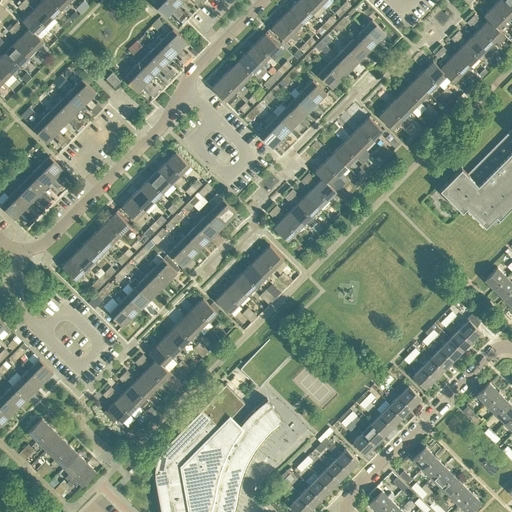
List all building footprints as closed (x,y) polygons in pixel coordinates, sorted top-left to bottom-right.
[(21,9),(23,8),(27,3),(29,1),(27,0),(23,0),(17,6),(21,9)] [(41,0),(39,3),(53,17),(61,9),(51,0),(41,0)] [(51,0),(61,9),(69,1),(67,0),(51,0)] [(166,16),(173,10),(175,8),(167,0),(154,0),(152,2),(166,16)] [(173,10),(178,16),(183,11),(177,5),(182,0),(167,0),(175,8),(173,10)] [(299,0),(296,0),(289,8),(303,21),(312,13),(299,0)] [(317,0),(299,0),(312,13),(321,4),(317,0)] [(346,0),(345,0),(340,6),(345,10),(351,4),(346,0)] [(497,0),(492,5),(506,19),(511,13),(511,6),(505,0),(497,0)] [(36,33),(37,33),(45,25),(31,11),(33,9),(27,3),(23,8),(28,13),(22,19),(29,27),(30,26),(36,33)] [(31,11),(45,25),(53,17),(39,3),(33,9),(31,11)] [(373,9),(368,5),(363,9),(368,14),(373,9)] [(497,28),(498,28),(503,22),(507,26),(510,23),(506,19),(492,5),(483,14),(488,18),(497,28)] [(345,10),(340,6),(334,12),(339,16),(345,10)] [(353,7),(347,13),(352,18),(358,12),(353,7)] [(289,8),(281,16),(295,30),(303,21),(289,8)] [(185,9),(183,11),(178,16),(177,17),(180,21),(188,13),(185,9)] [(73,20),(79,15),(74,11),(69,16),(73,20)] [(470,25),(472,23),(476,18),(478,17),(474,13),(466,21),(470,25)] [(295,30),(281,16),(271,26),(285,40),(290,35),(295,39),(299,36),(294,31),(295,30)] [(344,16),(339,22),(343,27),(349,21),(344,16)] [(328,18),(322,24),(327,28),(333,22),(328,18)] [(472,35),(486,48),(494,40),(480,26),(482,24),(476,18),(472,23),(477,29),(472,35)] [(480,26),(494,40),(502,32),(498,28),(497,28),(488,18),(482,24),(480,26)] [(372,19),(363,28),(377,42),(386,32),(372,19)] [(12,33),(13,31),(18,27),(20,25),(16,21),(8,29),(12,33)] [(343,27),(339,22),(333,28),(337,33),(343,27)] [(327,28),(322,24),(316,30),(321,34),(327,28)] [(21,35),(35,48),(44,40),(37,33),(36,33),(30,26),(29,27),(24,32),(21,35)] [(13,43),(27,57),(35,48),(21,35),(24,32),(18,27),(13,31),(19,37),(13,43)] [(172,28),(164,36),(178,50),(176,52),(181,58),(186,53),(180,48),(186,41),(172,28)] [(363,28),(354,37),(368,51),(377,42),(363,28)] [(454,41),(456,39),(460,35),(462,33),(458,30),(450,37),(454,41)] [(265,32),(256,41),(270,55),(274,60),(278,56),(273,52),(279,46),(265,32)] [(327,34),(321,40),(325,45),(331,39),(327,34)] [(455,51),(469,65),(477,57),(463,43),(466,40),(460,35),(456,39),(461,45),(455,51)] [(463,43),(477,57),(486,48),(472,35),(466,40),(463,43)] [(164,36),(156,44),(170,58),(176,52),(178,50),(164,36)] [(310,36),(305,42),(309,46),(315,40),(310,36)] [(354,37),(345,46),(359,60),(368,51),(354,37)] [(325,45),(321,40),(315,46),(320,50),(325,45)] [(256,41),(247,50),(261,64),(270,55),(256,41)] [(309,46),(305,42),(299,48),(303,52),(309,46)] [(0,49),(3,53),(0,56),(0,61),(11,73),(19,65),(5,51),(8,48),(2,43),(0,44),(0,49)] [(5,51),(19,65),(27,57),(13,43),(8,48),(5,51)] [(162,66),(159,68),(165,74),(170,70),(164,64),(170,58),(156,44),(148,52),(162,66)] [(345,46),(336,55),(350,69),(359,60),(345,46)] [(438,57),(439,55),(444,51),(446,49),(442,46),(434,54),(438,57)] [(306,55),(311,59),(317,53),(312,49),(306,55)] [(247,50),(238,59),(252,73),(261,64),(247,50)] [(442,58),(436,64),(439,67),(446,74),(453,81),(461,73),(447,59),(450,57),(444,51),(439,55),(442,58)] [(447,59),(461,73),(469,65),(455,51),(450,57),(447,59)] [(140,60),(154,74),(159,68),(162,66),(148,52),(140,60)] [(187,52),(186,53),(181,58),(180,60),(183,63),(191,55),(187,52)] [(336,55),(327,64),(341,78),(350,69),(336,55)] [(238,59),(229,68),(243,82),(252,73),(238,59)] [(143,85),(149,90),(154,86),(148,80),(154,74),(140,60),(132,68),(146,82),(143,85)] [(287,60),(281,66),(285,70),(291,64),(287,60)] [(432,60),(423,69),(437,83),(446,74),(439,67),(436,64),(432,60)] [(0,61),(0,77),(3,81),(11,73),(0,61)] [(341,78),(327,64),(318,73),(332,87),(341,78)] [(294,67),(288,73),(293,77),(299,72),(294,67)] [(137,91),(143,85),(146,82),(132,68),(123,77),(137,91)] [(171,68),(170,70),(165,74),(164,76),(167,79),(175,71),(171,68)] [(229,68),(220,77),(234,91),(243,82),(229,68)] [(278,69),(272,75),(276,79),(282,73),(278,69)] [(423,69),(414,78),(428,92),(437,83),(423,69)] [(106,77),(114,86),(120,80),(112,72),(106,77)] [(293,77),(288,73),(282,79),(283,79),(279,83),(289,92),(292,89),(287,83),(293,77)] [(276,79),(272,75),(266,81),(270,85),(276,79)] [(220,77),(211,86),(225,100),(234,91),(220,77)] [(82,78),(73,86),(87,100),(85,102),(91,108),(95,103),(90,98),(96,91),(82,78)] [(414,78),(405,87),(419,101),(428,92),(414,78)] [(312,79),(303,88),(317,102),(326,92),(312,79)] [(467,96),(476,87),(472,83),(463,92),(467,96)] [(155,84),(154,86),(149,90),(148,92),(151,95),(155,91),(159,88),(155,84)] [(276,85),(270,91),(275,96),(281,90),(276,85)] [(73,86),(65,94),(79,108),(85,102),(87,100),(73,86)] [(441,92),(445,97),(451,91),(446,86),(441,92)] [(260,87),(254,93),(259,97),(264,91),(260,87)] [(405,87),(396,96),(410,110),(419,101),(405,87)] [(303,88),(294,97),(308,111),(317,102),(303,88)] [(275,96),(270,91),(264,97),(269,101),(275,96)] [(451,91),(445,97),(450,101),(456,95),(451,91)] [(463,92),(455,100),(458,104),(460,103),(467,96),(463,92)] [(259,97),(254,93),(248,98),(253,103),(259,97)] [(71,116),(69,118),(75,124),(79,120),(73,114),(79,108),(65,94),(57,102),(71,116)] [(396,96),(388,105),(402,119),(410,110),(396,96)] [(294,97),(285,106),(299,120),(308,111),(294,97)] [(49,110),(63,124),(69,118),(71,116),(57,102),(49,110)] [(97,102),(95,103),(91,108),(89,110),(93,113),(100,105),(97,102)] [(239,108),(244,112),(250,106),(245,102),(239,108)] [(258,103),(252,109),(257,114),(263,108),(258,103)] [(423,110),(428,114),(433,109),(429,104),(423,110)] [(402,119),(388,105),(378,114),(392,128),(402,119)] [(285,106),(276,115),(290,129),(299,120),(285,106)] [(257,114),(252,109),(246,115),(251,120),(257,114)] [(433,109),(428,114),(432,119),(438,113),(433,109)] [(53,135),(59,140),(63,136),(57,130),(63,124),(49,110),(41,118),(55,132),(53,135)] [(276,115),(267,124),(281,138),(290,129),(276,115)] [(359,125),(373,139),(382,129),(368,116),(359,125)] [(47,141),(53,135),(55,132),(41,118),(33,127),(47,141)] [(81,118),(79,120),(75,124),(73,126),(77,129),(84,121),(81,118)] [(406,127),(410,132),(415,127),(411,122),(406,127)] [(281,138),(267,124),(258,133),(272,147),(281,138)] [(350,134),(364,148),(373,139),(359,125),(350,134)] [(415,127),(410,132),(414,137),(420,131),(415,127)] [(511,127),(467,172),(461,166),(440,188),(462,210),(466,206),(485,225),(494,216),(497,219),(511,204),(511,127)] [(65,134),(63,136),(59,140),(57,142),(60,145),(68,138),(65,134)] [(341,143),(355,157),(364,148),(350,134),(341,143)] [(377,148),(381,153),(387,147),(383,142),(377,148)] [(332,152),(346,166),(355,157),(341,143),(332,152)] [(387,147),(381,153),(386,157),(392,151),(387,147)] [(175,151),(166,160),(180,174),(189,164),(175,151)] [(324,161),(337,175),(346,166),(332,152),(324,161)] [(49,155),(41,163),(55,177),(52,179),(58,185),(63,180),(57,175),(63,168),(49,155)] [(166,160),(157,169),(171,183),(180,174),(166,160)] [(357,167),(362,172),(369,165),(365,160),(357,167)] [(329,184),(329,183),(337,175),(324,161),(314,170),(321,177),(322,177),(329,184)] [(41,163),(33,171),(47,185),(52,179),(55,177),(41,163)] [(369,165),(362,172),(366,176),(374,169),(369,165)] [(157,169),(148,178),(162,192),(171,183),(157,169)] [(39,193),(36,195),(42,201),(46,197),(41,191),(47,185),(33,171),(25,179),(39,193)] [(304,183),(306,181),(310,177),(312,175),(308,172),(301,180),(304,183)] [(306,193),(319,207),(327,199),(314,185),(316,183),(310,177),(306,181),(311,187),(306,193)] [(314,185),(327,199),(336,190),(329,183),(329,184),(322,177),(321,177),(316,183),(314,185)] [(148,178),(139,187),(153,201),(162,192),(148,178)] [(197,178),(191,184),(195,189),(201,183),(197,178)] [(341,184),(346,188),(351,182),(347,178),(341,184)] [(17,187),(31,201),(36,195),(39,193),(25,179),(17,187)] [(64,179),(63,180),(58,185),(57,187),(60,190),(68,182),(64,179)] [(351,182),(346,188),(350,193),(356,187),(351,182)] [(195,189),(191,184),(185,190),(190,195),(195,189)] [(198,191),(202,196),(208,190),(204,185),(198,191)] [(20,212),(26,217),(30,213),(25,207),(31,201),(17,187),(9,195),(22,209),(20,212)] [(139,187),(131,196),(145,210),(153,201),(139,187)] [(288,199),(290,198),(294,193),(296,192),(292,188),(284,196),(288,199)] [(295,203),(290,209),(303,223),(311,215),(298,201),(300,199),(294,193),(290,198),(295,203)] [(298,201),(311,215),(319,207),(306,193),(300,199),(298,201)] [(195,194),(189,200),(193,205),(199,199),(195,194)] [(14,218),(20,212),(22,209),(9,195),(0,204),(14,218)] [(48,195),(46,197),(42,201),(40,203),(44,206),(48,202),(51,199),(48,195)] [(145,210),(131,196),(121,205),(135,219),(145,210)] [(179,196),(173,202),(178,207),(183,201),(179,196)] [(208,202),(213,206),(227,220),(236,211),(222,197),(217,203),(212,198),(208,202)] [(193,205),(189,200),(183,206),(188,211),(193,205)] [(178,207),(173,202),(167,208),(172,213),(178,207)] [(272,216),(274,214),(278,209),(280,208),(276,204),(268,212),(272,216)] [(213,206),(204,215),(218,229),(227,220),(213,206)] [(278,209),(274,214),(279,220),(273,226),(287,240),(295,231),(282,217),(284,215),(278,209)] [(290,209),(284,215),(282,217),(295,231),(303,223),(290,209)] [(32,211),(30,213),(26,217),(24,219),(28,222),(36,215),(32,211)] [(116,211),(107,220),(121,234),(130,224),(116,211)] [(177,212),(171,218),(176,223),(182,217),(177,212)] [(161,214),(155,220),(160,225),(166,219),(161,214)] [(204,215),(195,224),(209,238),(218,229),(204,215)] [(176,223),(171,218),(165,224),(170,229),(176,223)] [(107,220),(98,229),(112,243),(121,234),(107,220)] [(160,225),(155,220),(149,226),(154,231),(160,225)] [(322,227),(316,221),(311,226),(318,232),(322,227)] [(195,224),(186,233),(200,247),(209,238),(195,224)] [(156,233),(161,238),(167,232),(162,227),(156,233)] [(98,229),(89,238),(103,252),(112,243),(98,229)] [(186,233),(177,242),(191,256),(200,247),(186,233)] [(89,238),(80,247),(94,261),(103,252),(89,238)] [(131,244),(136,249),(142,243),(137,238),(131,244)] [(191,256),(177,242),(168,252),(182,265),(191,256)] [(269,244),(260,253),(274,267),(283,258),(269,244)] [(144,245),(138,251),(143,256),(149,250),(144,245)] [(80,247),(71,256),(85,270),(94,261),(80,247)] [(128,247),(122,253),(127,258),(133,252),(128,247)] [(143,256),(138,251),(132,257),(137,262),(143,256)] [(127,258),(122,253),(116,259),(121,264),(127,258)] [(260,253),(251,262),(265,276),(274,267),(260,253)] [(149,262),(154,266),(168,280),(179,268),(165,254),(157,263),(153,259),(149,262)] [(62,265),(76,279),(85,270),(71,256),(62,265)] [(251,262),(242,271),(256,285),(265,276),(251,262)] [(126,263),(120,269),(125,274),(131,268),(126,263)] [(110,265),(104,271),(109,276),(115,270),(110,265)] [(154,266),(145,275),(159,289),(168,280),(154,266)] [(484,279),(494,288),(506,275),(497,266),(484,279)] [(125,274),(120,269),(114,275),(119,280),(125,274)] [(277,276),(282,281),(288,275),(283,270),(277,276)] [(109,276),(104,271),(99,277),(103,282),(109,276)] [(242,271),(233,280),(247,294),(256,285),(242,271)] [(135,277),(131,280),(150,298),(159,289),(145,275),(139,281),(135,277)] [(288,275),(282,281),(287,285),(292,279),(288,275)] [(494,288),(503,297),(511,288),(511,281),(506,275),(494,288)] [(96,280),(90,286),(94,291),(100,285),(96,280)] [(132,288),(127,293),(141,307),(150,298),(131,280),(128,283),(132,288)] [(233,280),(224,289),(238,303),(247,294),(233,280)] [(108,281),(102,287),(107,292),(113,286),(108,281)] [(107,292),(102,287),(88,302),(94,307),(102,299),(101,298),(107,292)] [(260,294),(264,299),(270,293),(266,288),(260,294)] [(511,288),(503,297),(511,306),(511,288)] [(238,303),(224,289),(215,298),(229,312),(238,303)] [(127,293),(118,302),(132,316),(141,307),(127,293)] [(270,293),(264,299),(269,303),(275,297),(270,293)] [(193,306),(207,320),(217,311),(214,308),(210,304),(203,297),(193,306)] [(213,301),(210,304),(214,308),(217,311),(219,308),(213,301)] [(132,316),(118,302),(109,312),(123,326),(132,316)] [(184,315),(198,329),(207,320),(193,306),(184,315)] [(242,312),(246,317),(252,311),(248,306),(242,312)] [(451,310),(446,316),(450,320),(456,314),(451,310)] [(252,311),(246,317),(251,321),(257,315),(252,311)] [(176,324),(190,338),(198,329),(184,315),(176,324)] [(450,320),(446,316),(441,321),(445,325),(450,320)] [(468,318),(459,328),(471,341),(481,331),(468,318)] [(211,329),(215,334),(221,328),(217,323),(211,329)] [(167,333),(181,347),(190,338),(176,324),(167,333)] [(221,328),(215,334),(220,338),(226,332),(221,328)] [(459,328),(449,337),(462,350),(471,341),(459,328)] [(433,329),(428,334),(432,338),(437,333),(433,329)] [(158,342),(172,356),(181,347),(167,333),(158,342)] [(432,338),(428,334),(422,339),(427,344),(432,338)] [(449,337),(440,346),(453,359),(462,350),(449,337)] [(7,344),(12,349),(18,343),(13,338),(7,344)] [(193,347),(197,352),(203,346),(199,341),(193,347)] [(23,342),(14,351),(19,356),(28,347),(23,342)] [(163,365),(172,356),(158,342),(149,351),(156,358),(163,365)] [(203,346),(197,352),(202,356),(208,350),(203,346)] [(440,346),(431,356),(444,368),(453,359),(440,346)] [(415,347),(409,352),(414,357),(419,351),(415,347)] [(4,348),(0,351),(0,354),(3,358),(9,352),(4,348)] [(19,356),(14,351),(9,357),(13,362),(19,356)] [(414,357),(409,352),(404,358),(408,362),(414,357)] [(138,364),(140,363),(144,358),(146,357),(142,353),(135,361),(138,364)] [(431,356),(422,365),(435,378),(444,368),(431,356)] [(24,361),(30,366),(44,380),(53,371),(39,357),(32,364),(27,358),(24,361)] [(140,374),(154,388),(162,380),(148,366),(150,364),(144,358),(140,363),(145,368),(140,374)] [(148,366),(162,380),(170,372),(163,365),(156,358),(150,364),(148,366)] [(175,365),(180,370),(186,364),(181,359),(175,365)] [(249,359),(240,368),(259,387),(267,378),(249,359)] [(186,364),(180,370),(184,374),(190,368),(186,364)] [(435,378),(422,365),(412,374),(425,387),(435,378)] [(30,366),(21,375),(35,389),(44,380),(30,366)] [(122,381),(124,379),(128,374),(130,373),(126,369),(118,377),(122,381)] [(388,373),(383,379),(387,383),(393,378),(388,373)] [(129,385),(124,390),(140,407),(148,399),(146,396),(132,382),(134,380),(128,374),(124,379),(129,385)] [(132,382),(146,396),(154,388),(140,374),(134,380),(132,382)] [(21,375),(12,384),(26,398),(35,389),(21,375)] [(387,383),(383,379),(378,384),(382,388),(387,383)] [(476,394),(485,403),(498,391),(489,381),(476,394)] [(244,401),(226,383),(169,440),(164,445),(161,449),(158,454),(156,460),(155,466),(154,470),(155,478),(159,497),(161,511),(232,511),(234,506),(237,493),(239,481),(242,471),(247,460),(253,450),(259,440),(263,435),(272,426),(282,418),(267,398),(263,401),(258,405),(254,409),(249,413),(245,417),(239,425),(230,416),(244,401)] [(12,384),(3,393),(17,407),(26,398),(12,384)] [(408,384),(399,394),(412,407),(421,397),(408,384)] [(106,397),(108,395),(112,391),(114,389),(110,385),(102,393),(106,397)] [(124,390),(118,396),(116,399),(130,412),(132,415),(140,407),(124,390)] [(112,391),(108,395),(113,401),(107,407),(110,410),(118,418),(121,421),(130,412),(116,399),(118,396),(112,391)] [(485,403),(494,413),(507,400),(498,391),(485,403)] [(370,392),(365,397),(369,401),(374,396),(370,392)] [(3,393),(0,396),(0,408),(8,416),(17,407),(3,393)] [(399,394),(389,403),(402,416),(412,407),(399,394)] [(369,401),(365,397),(360,403),(364,407),(369,401)] [(494,413),(504,422),(511,413),(511,404),(507,400),(494,413)] [(389,403),(380,412),(393,425),(402,416),(389,403)] [(462,410),(471,418),(475,414),(467,405),(462,410)] [(151,418),(157,412),(155,409),(149,415),(151,418)] [(352,410),(347,416),(351,420),(356,414),(352,410)] [(380,412),(371,422),(384,434),(393,425),(380,412)] [(475,414),(471,418),(476,423),(481,419),(475,414)] [(351,420),(347,416),(341,421),(345,425),(351,420)] [(28,431),(37,440),(51,426),(41,417),(28,431)] [(371,422),(362,431),(375,444),(384,434),(371,422)] [(37,440),(46,449),(60,435),(51,426),(37,440)] [(484,431),(489,436),(494,432),(488,427),(484,431)] [(375,444),(362,431),(352,440),(365,453),(375,444)] [(494,432),(489,436),(495,442),(499,437),(494,432)] [(46,449),(55,458),(69,444),(60,435),(46,449)] [(326,436),(321,442),(325,446),(330,441),(326,436)] [(325,446),(321,442),(315,447),(319,451),(325,446)] [(28,443),(23,448),(29,454),(34,449),(28,443)] [(55,458),(64,466),(78,452),(69,444),(55,458)] [(412,458),(422,467),(434,454),(425,445),(412,458)] [(503,449),(508,455),(511,450),(507,445),(503,449)] [(345,447),(336,457),(349,470),(358,460),(345,447)] [(29,454),(23,448),(19,452),(25,458),(29,454)] [(65,476),(69,480),(87,461),(78,452),(64,466),(69,472),(65,476)] [(422,467),(431,477),(444,464),(434,454),(422,467)] [(308,455),(302,460),(306,464),(312,459),(308,455)] [(336,457),(327,466),(340,479),(349,470),(336,457)] [(306,464),(302,460),(297,466),(301,470),(306,464)] [(46,461),(41,465),(47,471),(51,467),(46,461)] [(64,479),(59,483),(65,489),(69,485),(70,486),(77,479),(82,485),(96,471),(87,461),(69,480),(67,482),(64,479)] [(431,477),(440,486),(453,473),(444,464),(431,477)] [(47,471),(41,465),(37,470),(42,476),(47,471)] [(327,466),(318,475),(330,488),(340,479),(327,466)] [(399,474),(407,482),(412,478),(403,469),(399,474)] [(289,473),(284,479),(288,483),(293,477),(289,473)] [(440,486),(449,495),(462,482),(453,473),(440,486)] [(318,475),(308,485),(321,497),(330,488),(318,475)] [(392,480),(401,489),(405,484),(397,476),(392,480)] [(288,483),(284,479),(279,484),(283,488),(288,483)] [(411,486),(417,491),(421,487),(415,482),(411,486)] [(449,495),(459,504),(471,491),(462,482),(449,495)] [(65,489),(59,483),(54,488),(60,494),(65,489)] [(405,484),(401,489),(406,494),(411,490),(405,484)] [(308,485),(299,494),(312,507),(321,497),(308,485)] [(378,511),(391,499),(395,495),(391,491),(387,495),(377,485),(368,493),(373,498),(369,502),(378,511)] [(421,487),(417,491),(422,496),(426,492),(421,487)] [(471,491),(459,504),(466,511),(469,511),(481,501),(471,491)] [(306,511),(312,507),(299,494),(290,503),(298,511),(306,511)] [(414,501),(420,507),(424,503),(418,497),(414,501)] [(378,511),(395,511),(400,508),(391,499),(378,511)] [(430,504),(435,509),(439,505),(434,500),(430,504)] [(424,503),(420,507),(424,511),(429,508),(424,503)]
